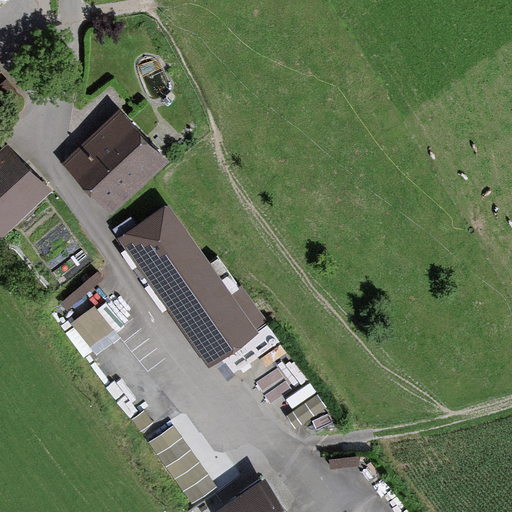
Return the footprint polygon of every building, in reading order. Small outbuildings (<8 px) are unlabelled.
[(169,163),(122,117),(67,171),(114,218),(169,163)] [(0,239),(50,194),(11,150),(0,160),(0,239)] [(175,206),(126,242),(212,361),(261,325),(175,206)] [(73,309),(105,273),(96,265),(64,301),(73,309)] [(66,327),(89,358),(138,323),(115,291),(66,327)] [(194,505),(219,488),(202,463),(177,479),(194,505)] [(295,511),(272,479),(227,511),(295,511)]
